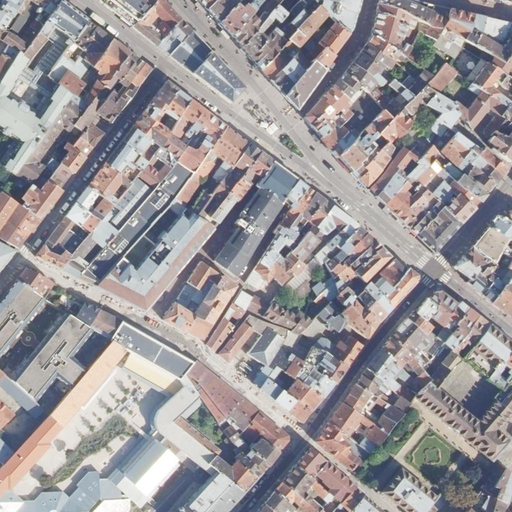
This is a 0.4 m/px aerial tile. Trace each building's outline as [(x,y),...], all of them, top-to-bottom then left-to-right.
[(2,0),(0,3),(0,11),(9,18),(14,11),(21,0),(2,0)] [(37,11),(38,12),(17,42),(4,34),(0,39),(0,40),(6,45),(0,54),(11,61),(17,52),(20,54),(30,42),(45,21),(59,0),(58,0),(21,0),(14,11),(18,14),(7,30),(13,35),(27,15),(26,14),(31,7),(34,10),(35,9),(37,11)] [(59,0),(45,21),(53,26),(58,29),(61,31),(64,33),(73,39),(86,20),(78,14),(76,13),(75,12),(71,10),(59,0)] [(96,0),(112,12),(118,17),(130,26),(154,0),(96,0)] [(178,20),(159,0),(154,0),(130,26),(155,45),(178,20)] [(197,0),(197,1),(205,10),(214,0),(197,0)] [(214,0),(205,10),(217,24),(238,0),(214,0)] [(251,0),(246,6),(239,0),(238,0),(217,24),(229,37),(262,0),(251,0)] [(262,0),(229,37),(239,47),(280,0),(262,0)] [(298,0),(280,0),(239,47),(248,57),(270,32),(265,27),(273,18),(279,23),(286,13),(283,11),(292,0),(293,0),(297,2),(298,0)] [(286,13),(279,23),(270,32),(248,57),(254,64),(310,0),(298,0),(297,2),(286,13)] [(316,6),(310,0),(254,64),(259,70),(286,40),(316,6)] [(310,0),(316,6),(326,15),(328,17),(347,34),(351,28),(358,0),(310,0)] [(408,0),(378,0),(377,5),(414,21),(424,26),(431,13),(426,12),(428,4),(408,0)] [(414,21),(377,5),(370,35),(397,53),(403,57),(418,32),(413,30),(407,42),(408,43),(407,45),(401,41),(406,27),(410,28),(414,21)] [(326,15),(316,6),(286,40),(294,46),(296,48),(298,47),(312,31),(315,32),(316,32),(317,31),(317,30),(315,28),(326,15)] [(433,15),(431,13),(424,26),(427,27),(441,33),(437,39),(433,44),(454,57),(460,47),(459,46),(463,40),(473,15),(437,6),(433,15)] [(0,11),(0,26),(5,30),(7,27),(5,25),(9,18),(0,11)] [(484,17),(473,15),(463,40),(472,44),(484,17)] [(321,26),(327,31),(315,44),(310,40),(303,48),(309,52),(305,57),(306,58),(307,58),(312,61),(324,69),(334,56),(332,55),(347,34),(328,17),(321,26)] [(511,36),(511,23),(484,17),(472,44),(463,40),(459,46),(460,47),(486,63),(491,67),(500,53),(511,36)] [(86,20),(73,39),(62,54),(73,62),(78,56),(87,43),(84,41),(94,27),(86,20)] [(189,30),(178,20),(155,45),(167,54),(189,30)] [(0,129),(4,133),(14,139),(18,142),(11,152),(10,152),(0,165),(4,167),(11,171),(15,174),(71,95),(70,93),(47,75),(51,69),(46,66),(34,84),(50,95),(45,101),(47,105),(35,123),(32,128),(27,125),(31,120),(34,115),(9,98),(5,103),(2,108),(0,107),(0,100),(13,82),(11,81),(26,58),(47,35),(53,26),(45,21),(30,42),(20,54),(17,52),(11,61),(0,76),(0,129)] [(84,41),(87,43),(78,56),(88,64),(92,66),(111,39),(94,27),(84,41)] [(441,33),(427,27),(424,34),(437,39),(441,33)] [(197,40),(189,30),(167,54),(229,102),(243,88),(197,40)] [(370,35),(364,42),(388,57),(393,60),(397,53),(370,35)] [(511,36),(500,53),(508,59),(511,61),(511,36)] [(84,102),(71,95),(15,174),(29,184),(43,165),(37,161),(61,127),(68,131),(73,124),(78,117),(81,116),(112,71),(127,51),(111,39),(92,66),(97,70),(93,77),(95,79),(84,102)] [(294,46),(286,40),(259,70),(269,80),(295,55),(299,57),(302,54),(299,51),(294,51),(292,49),(294,46)] [(364,42),(357,52),(374,65),(373,68),(378,71),(388,57),(364,42)] [(135,57),(127,51),(112,71),(81,116),(78,117),(73,124),(83,130),(88,122),(95,112),(101,104),(97,101),(107,88),(106,87),(108,85),(114,77),(118,80),(135,57)] [(357,52),(350,62),(375,83),(378,86),(384,79),(376,73),(378,71),(373,68),(374,65),(357,52)] [(508,59),(500,53),(491,67),(499,72),(508,59)] [(0,76),(11,61),(0,54),(0,76)] [(62,54),(51,69),(47,75),(70,93),(71,95),(77,92),(83,84),(77,80),(88,64),(78,56),(73,62),(62,54)] [(299,57),(295,55),(269,80),(295,109),(324,69),(312,61),(310,65),(299,57)] [(114,93),(110,91),(101,104),(95,112),(102,117),(112,104),(118,96),(126,103),(129,99),(120,93),(143,63),(135,57),(118,80),(121,83),(114,93)] [(350,62),(343,73),(363,92),(382,110),(392,120),(399,112),(405,107),(395,99),(393,98),(389,102),(375,92),(376,89),(373,86),(375,83),(350,62)] [(401,62),(399,65),(412,75),(416,79),(418,76),(401,62)] [(150,68),(143,63),(120,93),(129,99),(150,71),(150,68)] [(448,128),(457,116),(471,131),(485,112),(487,108),(495,114),(493,117),(482,131),(483,134),(488,137),(490,135),(493,132),(494,133),(505,119),(500,116),(505,110),(492,101),(471,84),(467,89),(477,97),(467,112),(453,102),(452,104),(449,101),(438,94),(456,72),(448,67),(443,63),(432,77),(425,86),(434,92),(426,102),(441,113),(437,117),(436,119),(447,127),(448,128)] [(491,67),(486,63),(471,84),(492,101),(497,95),(488,88),(494,81),(498,84),(504,76),(499,72),(491,67)] [(423,70),(418,76),(416,79),(425,86),(432,77),(423,70)] [(343,73),(332,86),(349,101),(354,96),(357,99),(363,92),(343,73)] [(416,79),(412,75),(401,86),(415,95),(425,86),(416,79)] [(511,81),(507,78),(504,76),(498,84),(511,96),(511,81)] [(118,80),(114,77),(108,85),(112,88),(118,80)] [(384,79),(378,86),(382,89),(393,98),(395,99),(398,95),(387,85),(390,81),(385,78),(384,79)] [(387,85),(398,95),(395,99),(405,107),(415,95),(401,86),(391,79),(390,81),(387,85)] [(173,86),(166,81),(160,88),(142,111),(152,118),(162,103),(160,101),(173,86)] [(173,86),(160,101),(162,103),(152,118),(142,111),(132,126),(150,139),(159,146),(169,132),(190,99),(173,86)] [(332,86),(319,100),(333,114),(338,118),(344,112),(341,109),(349,101),(332,86)] [(425,86),(415,95),(405,107),(399,112),(406,117),(408,113),(410,115),(419,103),(423,106),(426,102),(434,92),(425,86)] [(341,109),(344,112),(338,118),(320,136),(318,138),(327,149),(348,129),(356,137),(362,131),(382,110),(363,92),(357,99),(354,96),(349,101),(341,109)] [(505,110),(500,116),(505,119),(511,124),(511,108),(508,106),(509,104),(497,95),(492,101),(505,110)] [(126,103),(118,96),(112,104),(120,110),(126,103)] [(191,131),(194,133),(208,112),(190,99),(169,132),(159,146),(152,155),(147,162),(137,175),(153,188),(185,146),(176,140),(188,122),(191,124),(184,135),(187,137),(191,131)] [(333,114),(319,100),(303,118),(316,132),(333,114)] [(120,110),(112,104),(102,117),(110,123),(120,110)] [(487,108),(485,112),(493,117),(495,114),(487,108)] [(360,140),(356,137),(337,156),(351,171),(380,135),(392,120),(382,110),(362,131),(365,134),(360,140)] [(153,188),(151,191),(100,249),(88,263),(76,277),(94,286),(173,198),(193,171),(226,126),(208,112),(194,133),(185,146),(153,188)] [(399,112),(392,120),(380,135),(386,141),(388,143),(394,136),(397,138),(410,124),(412,122),(406,117),(399,112)] [(338,118),(333,114),(316,132),(320,136),(338,118)] [(447,127),(436,119),(423,137),(428,141),(435,133),(439,137),(447,127)] [(494,133),(493,132),(490,135),(492,137),(496,141),(511,152),(511,124),(505,119),(494,133)] [(88,122),(83,130),(78,138),(91,147),(103,132),(88,122)] [(83,130),(73,124),(68,131),(78,138),(83,130)] [(452,131),(455,133),(440,151),(456,166),(469,151),(500,176),(506,168),(483,148),(480,151),(460,137),(464,131),(456,125),(452,131)] [(150,139),(132,126),(121,141),(139,154),(143,149),(150,139)] [(249,143),(226,126),(193,171),(202,178),(218,157),(223,160),(212,177),(219,183),(227,173),(233,165),(249,143)] [(447,127),(439,137),(434,143),(440,151),(455,133),(452,131),(448,128),(447,127)] [(356,137),(348,129),(327,149),(336,158),(337,156),(356,137)] [(62,147),(67,151),(59,162),(72,171),(73,172),(85,156),(84,155),(73,146),(78,138),(68,131),(63,139),(66,141),(62,147)] [(365,134),(362,131),(356,137),(360,140),(365,134)] [(386,141),(380,135),(351,171),(350,172),(356,180),(358,179),(365,170),(363,168),(386,141)] [(488,143),(491,149),(498,155),(510,163),(511,160),(511,152),(496,141),(492,137),(488,143)] [(78,138),(73,146),(84,155),(91,147),(78,138)] [(139,154),(121,141),(104,163),(130,183),(134,178),(137,175),(147,162),(138,155),(139,154)] [(388,143),(386,141),(363,168),(365,170),(358,179),(360,181),(364,186),(380,169),(387,157),(393,147),(388,143)] [(227,173),(219,183),(209,196),(215,200),(201,219),(213,228),(217,222),(210,217),(246,168),(247,169),(260,151),(249,143),(233,165),(236,168),(231,176),(227,173)] [(432,162),(445,173),(453,179),(479,201),(485,194),(463,176),(438,153),(431,146),(429,149),(422,157),(430,164),(432,162)] [(422,157),(414,150),(411,154),(402,147),(385,170),(367,190),(384,206),(408,179),(412,183),(426,168),(430,164),(422,157)] [(143,149),(139,154),(138,155),(147,162),(152,155),(143,149)] [(247,169),(246,168),(210,217),(217,222),(218,223),(234,202),(236,203),(257,177),(259,178),(271,160),(260,151),(247,169)] [(500,176),(469,151),(456,166),(459,169),(466,175),(472,167),(493,184),(500,176)] [(44,164),(52,170),(46,178),(59,188),(72,171),(59,162),(50,155),(44,164)] [(254,185),(258,187),(240,213),(239,216),(240,218),(242,221),(236,229),(229,239),(226,243),(218,254),(214,261),(234,276),(246,259),(265,226),(282,200),(296,179),(271,160),(259,178),(254,185)] [(430,164),(426,168),(440,180),(445,173),(432,162),(430,164)] [(130,183),(104,163),(86,187),(97,195),(101,198),(111,205),(116,200),(109,195),(111,192),(114,189),(119,182),(126,187),(130,183)] [(44,164),(43,165),(29,184),(38,190),(46,178),(52,170),(44,164)] [(11,171),(4,167),(0,173),(7,177),(11,171)] [(472,167),(466,175),(487,192),(493,184),(472,167)] [(415,185),(423,191),(430,197),(437,202),(443,207),(461,222),(474,208),(447,186),(440,180),(426,168),(412,183),(415,185)] [(202,178),(193,171),(173,198),(183,206),(202,178)] [(219,183),(212,177),(203,191),(209,196),(219,183)] [(38,190),(29,184),(20,197),(24,200),(20,205),(22,207),(28,210),(39,218),(60,189),(59,188),(46,178),(38,190)] [(121,194),(118,197),(116,200),(111,205),(98,221),(71,253),(59,268),(76,277),(88,263),(81,258),(93,243),(100,249),(151,191),(134,178),(130,183),(126,187),(121,194)] [(306,186),(296,179),(282,200),(285,203),(291,207),(294,209),(298,204),(296,202),(306,186)] [(412,183),(408,179),(384,206),(391,212),(406,196),(403,193),(408,188),(410,191),(415,185),(412,183)] [(453,179),(447,186),(474,208),(479,201),(453,179)] [(410,191),(406,196),(391,212),(397,218),(423,191),(415,185),(410,191)] [(313,191),(306,186),(296,202),(298,204),(294,209),(291,207),(278,224),(286,230),(313,191)] [(86,187),(74,203),(98,221),(111,205),(101,198),(97,203),(93,200),(97,195),(86,187)] [(114,189),(111,192),(118,197),(121,194),(114,189)] [(0,237),(16,247),(17,247),(39,218),(28,210),(22,207),(20,205),(16,203),(0,191),(0,237)] [(209,196),(203,191),(190,212),(201,219),(215,200),(209,196)] [(323,198),(313,191),(286,230),(278,224),(273,231),(275,233),(280,237),(283,234),(289,239),(290,239),(323,198)] [(430,197),(423,191),(397,218),(404,225),(430,197)] [(101,198),(97,195),(93,200),(97,203),(101,198)] [(437,202),(430,197),(404,225),(410,230),(437,202)] [(183,206),(173,198),(94,286),(112,295),(120,285),(131,295),(125,301),(141,309),(170,280),(213,228),(201,219),(190,212),(183,206)] [(332,205),(323,198),(290,239),(289,239),(286,242),(291,246),(292,247),(302,235),(300,233),(307,225),(309,227),(307,228),(310,230),(332,205)] [(443,207),(437,202),(410,230),(415,236),(443,207)] [(98,221),(74,203),(42,246),(47,252),(54,254),(59,248),(62,249),(64,248),(71,253),(98,221)] [(276,250),(283,240),(286,242),(289,239),(283,234),(280,237),(275,233),(252,269),(262,278),(267,282),(272,275),(282,285),(289,292),(292,295),(306,281),(321,266),(320,263),(323,261),(324,260),(326,258),(337,247),(358,226),(352,220),(332,205),(310,230),(307,228),(302,235),(292,247),(291,246),(285,256),(276,250)] [(461,222),(443,207),(415,236),(431,250),(437,250),(461,222)] [(511,210),(498,213),(511,222),(511,210)] [(511,222),(498,213),(486,228),(511,244),(511,222)] [(365,233),(358,226),(337,247),(340,249),(329,261),(326,258),(324,260),(323,261),(327,270),(328,270),(365,233)] [(511,244),(486,228),(470,247),(486,259),(489,261),(502,271),(511,257),(511,244)] [(373,240),(365,233),(328,270),(331,275),(332,278),(337,274),(341,269),(346,265),(348,263),(373,240)] [(390,253),(373,240),(348,263),(352,266),(357,261),(360,264),(353,270),(346,265),(341,269),(348,276),(347,277),(349,280),(355,274),(361,280),(362,281),(390,253)] [(0,267),(14,249),(0,242),(0,267)] [(42,246),(35,256),(59,268),(71,253),(64,248),(62,249),(59,248),(54,254),(47,252),(42,246)] [(340,249),(337,247),(326,258),(329,261),(340,249)] [(470,247),(461,258),(473,266),(486,259),(470,247)] [(394,256),(392,258),(377,274),(388,286),(402,272),(408,267),(394,256)] [(511,257),(502,271),(510,277),(492,305),(511,318),(511,257)] [(473,266),(461,258),(452,268),(468,280),(475,270),(479,273),(489,261),(486,259),(473,266)] [(348,263),(346,265),(353,270),(360,264),(357,261),(352,266),(348,263)] [(475,270),(468,280),(465,283),(492,305),(510,277),(502,271),(489,261),(479,273),(475,270)] [(236,286),(200,262),(185,283),(196,290),(198,292),(206,281),(229,296),(236,286)] [(26,267),(15,280),(35,292),(38,288),(46,279),(26,267)] [(408,267),(402,272),(388,286),(377,274),(368,283),(392,307),(415,281),(415,280),(416,278),(416,274),(408,267)] [(262,278),(252,269),(245,280),(256,287),(262,278)] [(341,269),(337,274),(343,283),(346,286),(351,281),(349,280),(347,277),(348,276),(341,269)] [(337,274),(332,278),(333,281),(331,283),(316,296),(313,300),(316,303),(322,308),(328,302),(343,320),(345,323),(366,339),(376,325),(378,322),(355,296),(351,292),(346,286),(343,283),(337,274)] [(35,292),(15,280),(0,299),(0,354),(45,299),(45,298),(35,292)] [(198,292),(196,290),(181,311),(209,328),(229,296),(206,281),(198,292)] [(311,287),(306,281),(292,295),(293,296),(297,300),(311,287)] [(353,284),(351,281),(346,286),(351,292),(357,285),(356,284),(355,282),(353,284)] [(368,283),(362,290),(385,314),(392,307),(368,283)] [(131,295),(120,285),(112,295),(125,301),(131,295)] [(289,292),(282,285),(268,303),(262,316),(267,318),(283,296),(285,297),(289,292)] [(359,287),(357,285),(351,292),(355,296),(362,290),(359,287)] [(38,288),(35,292),(45,298),(47,294),(38,288)] [(239,290),(232,302),(245,310),(246,308),(262,316),(268,303),(253,295),(251,297),(239,290)] [(362,290),(355,296),(378,322),(385,314),(362,290)] [(426,298),(435,306),(427,316),(442,328),(443,327),(443,326),(448,320),(445,318),(455,305),(438,291),(430,293),(426,298)] [(70,296),(61,292),(54,304),(63,309),(70,296)] [(63,309),(67,312),(95,329),(110,339),(119,322),(120,320),(70,296),(63,309)] [(297,300),(293,296),(275,315),(278,318),(286,310),(292,304),(297,300)] [(426,298),(424,297),(412,311),(423,320),(427,316),(435,306),(426,298)] [(297,300),(292,304),(286,310),(293,316),(298,311),(304,316),(309,311),(297,300)] [(455,305),(445,318),(448,320),(443,326),(443,327),(442,328),(439,333),(435,337),(442,343),(455,326),(453,325),(468,307),(459,301),(455,305)] [(245,310),(232,302),(206,343),(213,349),(245,310)] [(328,302),(322,308),(296,333),(291,331),(287,330),(286,335),(280,346),(288,352),(290,353),(294,356),(304,342),(318,328),(320,330),(324,326),(326,329),(330,324),(337,331),(345,323),(343,320),(328,302)] [(278,318),(274,322),(292,330),(291,330),(291,331),(296,333),(322,308),(316,303),(309,311),(304,316),(298,311),(293,316),(286,310),(278,318)] [(171,305),(161,319),(202,340),(209,328),(181,311),(171,305)] [(478,316),(468,307),(453,325),(455,326),(442,343),(445,345),(451,350),(478,316)] [(412,311),(406,318),(424,335),(422,337),(428,341),(433,336),(426,331),(430,327),(423,320),(412,311)] [(95,329),(67,312),(10,381),(34,402),(56,376),(69,388),(86,368),(72,357),(95,329)] [(242,341),(243,340),(250,347),(250,348),(251,349),(247,354),(262,364),(266,360),(275,365),(280,369),(286,360),(284,358),(288,352),(280,346),(286,335),(287,330),(247,315),(233,333),(242,341)] [(427,316),(423,320),(430,327),(439,333),(442,328),(427,316)] [(488,324),(478,316),(451,350),(449,353),(458,361),(461,357),(488,324)] [(406,318),(394,330),(410,344),(413,345),(415,347),(418,350),(424,345),(428,341),(422,337),(424,335),(406,318)] [(110,339),(127,348),(131,351),(174,375),(180,379),(185,374),(194,362),(119,322),(110,339)] [(511,349),(511,343),(488,324),(461,357),(486,378),(499,361),(501,363),(511,349)] [(394,330),(389,336),(408,353),(409,354),(412,351),(412,350),(410,348),(413,345),(410,344),(394,330)] [(242,341),(233,333),(217,353),(226,360),(242,341)] [(326,338),(319,337),(311,347),(325,351),(347,365),(361,345),(348,336),(342,343),(338,340),(334,345),(326,338)] [(389,336),(380,348),(394,361),(392,363),(398,368),(399,367),(404,362),(417,375),(422,370),(420,367),(412,357),(409,354),(408,353),(389,336)] [(47,414),(15,449),(12,453),(3,463),(0,465),(0,493),(5,488),(8,489),(12,484),(49,444),(47,441),(61,426),(89,393),(127,348),(110,339),(86,368),(69,388),(47,414)] [(311,347),(304,342),(294,356),(302,361),(311,347)] [(427,360),(424,364),(427,367),(445,345),(442,343),(427,360)] [(427,348),(424,345),(418,350),(421,354),(427,348)] [(325,351),(311,347),(302,361),(311,367),(312,367),(315,369),(319,363),(324,367),(321,373),(322,374),(333,382),(334,383),(347,365),(325,351)] [(380,348),(367,365),(365,368),(381,381),(388,386),(389,388),(393,391),(409,403),(414,397),(398,385),(397,386),(389,379),(394,373),(407,384),(412,379),(399,367),(398,368),(392,363),(394,361),(380,348)] [(500,390),(507,382),(506,381),(511,374),(511,349),(501,363),(499,361),(486,378),(500,390)] [(131,351),(125,362),(168,385),(174,375),(131,351)] [(286,360),(289,362),(283,371),(292,376),(302,361),(294,356),(290,353),(286,360)] [(458,361),(449,353),(429,378),(431,380),(428,382),(436,388),(458,361)] [(415,354),(412,357),(420,367),(423,363),(419,359),(415,354)] [(185,374),(199,394),(219,424),(223,421),(227,418),(231,424),(241,437),(244,435),(251,440),(258,432),(268,419),(195,360),(194,362),(185,374)] [(266,360),(262,364),(249,379),(257,385),(275,365),(266,360)] [(289,362),(286,360),(280,369),(283,371),(289,362)] [(311,367),(302,361),(292,376),(295,378),(321,396),(333,382),(322,374),(316,381),(306,374),(311,367)] [(238,363),(239,375),(248,375),(248,363),(238,363)] [(280,369),(275,365),(257,385),(271,397),(280,388),(278,386),(282,381),(274,375),(280,369)] [(365,368),(360,376),(380,390),(383,392),(388,386),(381,381),(365,368)] [(417,375),(413,378),(422,388),(428,382),(431,380),(429,378),(422,370),(417,375)] [(3,374),(0,377),(0,385),(35,417),(42,409),(34,402),(10,381),(3,374)] [(158,428),(165,435),(172,442),(211,475),(207,479),(202,485),(191,496),(177,511),(224,511),(228,508),(233,502),(243,491),(209,462),(215,454),(172,420),(177,416),(180,413),(199,394),(185,374),(180,379),(184,385),(159,409),(159,410),(158,414),(156,419),(156,424),(157,426),(158,428)] [(511,374),(506,381),(507,382),(511,386),(505,393),(500,390),(492,400),(493,401),(509,414),(511,411),(511,374)] [(360,376),(354,385),(385,403),(401,414),(409,403),(393,391),(391,394),(389,397),(390,397),(389,399),(386,398),(385,399),(383,397),(383,396),(378,392),(380,390),(360,376)] [(295,378),(284,391),(309,411),(321,396),(295,378)] [(417,393),(414,397),(491,460),(492,458),(507,440),(496,430),(509,414),(493,401),(476,421),(436,388),(428,382),(422,388),(417,393)] [(385,403),(354,385),(342,403),(362,417),(370,422),(374,417),(361,407),(363,403),(371,407),(374,402),(384,409),(382,413),(380,411),(379,413),(384,417),(377,427),(385,433),(401,414),(385,403)] [(280,388),(271,397),(301,421),(309,411),(284,391),(280,388)] [(208,414),(206,416),(220,436),(225,432),(223,429),(219,424),(199,394),(180,413),(185,417),(200,403),(208,414)] [(0,429),(11,435),(22,423),(13,414),(13,413),(0,401),(0,429)] [(362,417),(342,403),(328,422),(347,437),(353,429),(362,417)] [(361,407),(374,417),(370,422),(377,427),(384,417),(379,413),(371,407),(363,403),(361,407)] [(215,454),(209,462),(243,491),(260,472),(245,455),(238,445),(234,440),(232,441),(227,435),(225,437),(236,454),(234,456),(235,457),(235,460),(230,466),(217,456),(219,453),(218,452),(219,449),(177,416),(172,420),(215,454)] [(258,432),(261,434),(254,442),(273,458),(279,451),(278,450),(286,441),(286,433),(268,419),(258,432)] [(328,422),(314,441),(350,471),(358,460),(346,450),(349,446),(351,448),(355,443),(354,442),(350,439),(347,437),(328,422)] [(361,435),(364,437),(358,445),(369,453),(385,433),(377,427),(370,422),(361,435)] [(356,431),(353,429),(347,437),(350,439),(356,431)] [(361,435),(360,434),(354,442),(355,443),(358,445),(364,437),(361,435)] [(0,459),(3,463),(12,453),(15,449),(7,441),(3,445),(0,441),(0,459)] [(250,448),(250,449),(266,466),(273,458),(254,442),(250,448)] [(351,448),(350,449),(364,460),(369,453),(358,445),(355,443),(351,448)] [(310,448),(294,467),(311,480),(315,476),(322,482),(318,486),(326,493),(328,491),(332,496),(331,497),(340,504),(341,503),(356,486),(310,448)] [(250,449),(245,455),(260,472),(263,468),(266,466),(250,449)] [(358,460),(350,471),(353,474),(362,463),(358,460)] [(504,469),(497,463),(478,491),(494,498),(498,489),(492,487),(504,469)] [(5,488),(0,493),(0,511),(122,511),(129,505),(130,495),(120,494),(121,485),(109,474),(100,473),(100,465),(90,465),(78,479),(79,480),(69,491),(61,484),(42,485),(33,493),(25,495),(12,484),(8,489),(5,488)] [(286,476),(280,483),(303,502),(296,511),(297,511),(324,511),(321,509),(321,508),(303,492),(308,486),(327,502),(328,501),(331,497),(332,496),(328,491),(326,493),(318,486),(311,480),(294,467),(286,476)] [(401,469),(382,493),(405,511),(424,511),(426,510),(434,500),(436,498),(401,469)] [(511,479),(511,475),(504,469),(492,487),(498,489),(494,498),(505,502),(511,479)] [(315,476),(311,480),(318,486),(322,482),(315,476)] [(268,497),(263,502),(274,511),(293,511),(292,511),(294,509),(296,511),(303,502),(280,483),(268,497)] [(346,511),(340,511),(336,508),(333,511),(348,511),(364,495),(365,494),(356,486),(341,503),(348,510),(346,511)] [(478,491),(472,501),(482,511),(501,511),(505,502),(494,498),(478,491)] [(436,498),(434,500),(447,511),(460,511),(440,494),(436,498)] [(382,511),(364,495),(348,511),(382,511)] [(331,497),(328,501),(336,508),(340,504),(331,497)] [(321,508),(321,509),(324,511),(333,511),(336,508),(328,501),(327,502),(321,508)] [(480,511),(482,511),(472,501),(467,508),(470,511),(473,507),(478,511),(480,511)] [(274,511),(263,502),(255,511),(274,511)]
